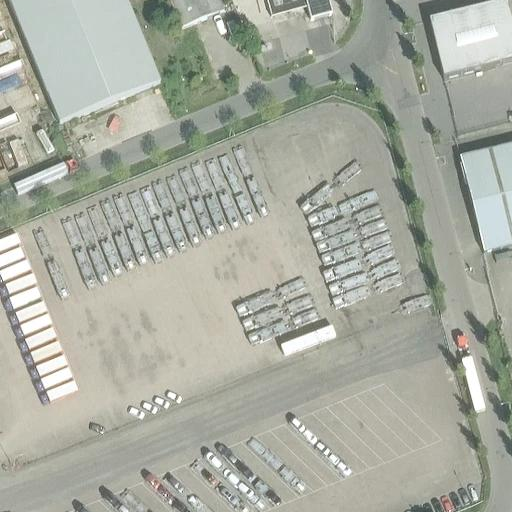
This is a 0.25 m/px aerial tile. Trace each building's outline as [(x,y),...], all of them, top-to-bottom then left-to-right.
[(159,85),(124,0),(5,0),(58,127),(159,85)] [(163,0),(177,32),(223,13),(217,0),(163,0)] [(265,0),(270,19),(306,9),(309,21),(331,15),(326,0),(265,0)] [(511,62),(511,0),(438,19),(452,77),(511,62)] [(0,80),(8,77),(8,78),(20,72),(6,42),(0,44),(0,80)] [(511,146),(458,161),(482,255),(511,247),(511,146)]
